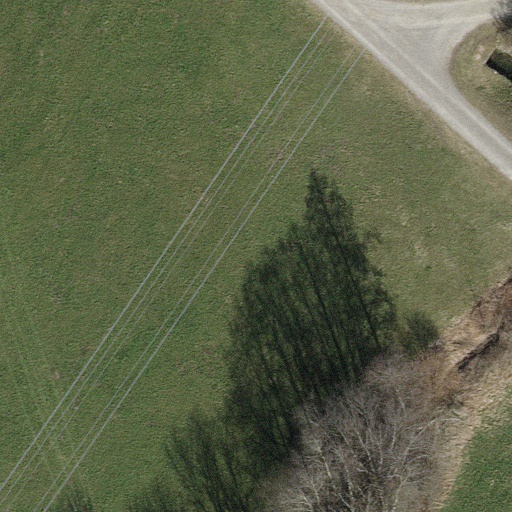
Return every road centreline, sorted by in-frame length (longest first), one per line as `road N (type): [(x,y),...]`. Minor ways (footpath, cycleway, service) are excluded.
road 1 (track): [(511,156),(345,0)]
road 2 (track): [(363,17),(506,0)]
